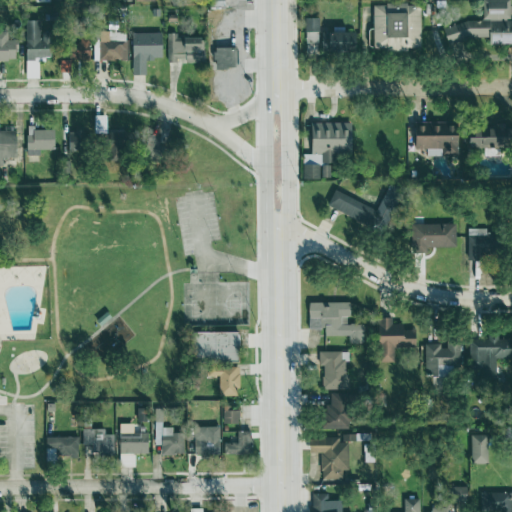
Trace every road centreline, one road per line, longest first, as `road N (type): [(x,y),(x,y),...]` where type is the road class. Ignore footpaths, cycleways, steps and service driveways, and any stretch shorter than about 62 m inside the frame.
road 1 (residential): [(281,486),(0,488)]
road 2 (primary): [(277,273),(281,511)]
road 3 (residential): [(511,88),(276,93)]
road 4 (residential): [(211,125),(125,96),(0,92)]
road 5 (residential): [(511,298),(420,292),(321,245)]
road 6 (primary): [(276,93),(277,273)]
